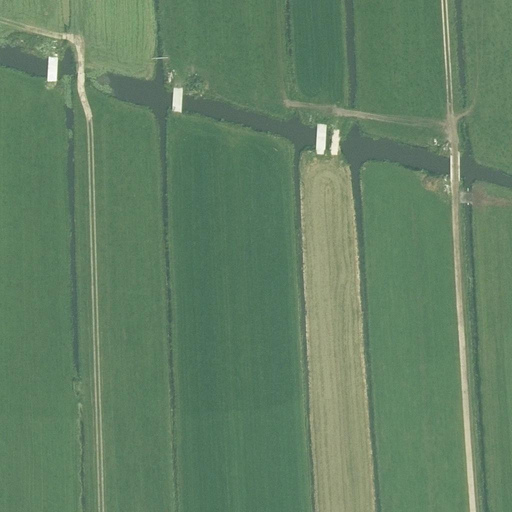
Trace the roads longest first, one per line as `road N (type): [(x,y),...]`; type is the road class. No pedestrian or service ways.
road 1 (track): [(103,511),(90,120),(75,0)]
road 2 (track): [(473,511),(443,0)]
road 3 (track): [(176,84),(341,114),(484,115)]
